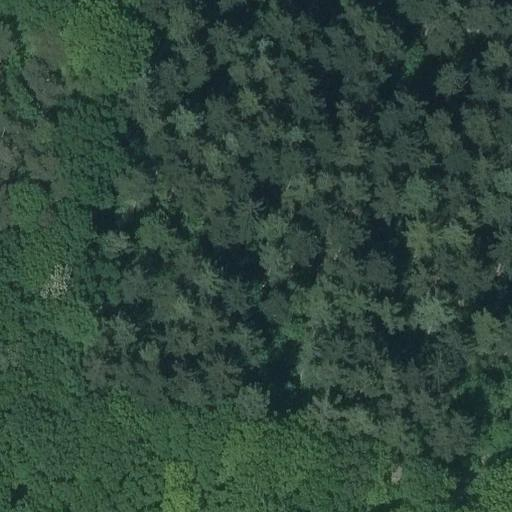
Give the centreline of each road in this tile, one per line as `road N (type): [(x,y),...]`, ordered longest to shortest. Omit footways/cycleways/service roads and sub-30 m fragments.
road 1 (track): [(142,0),(54,510)]
road 2 (track): [(142,0),(511,36)]
road 3 (secondary): [(334,511),(0,456)]
